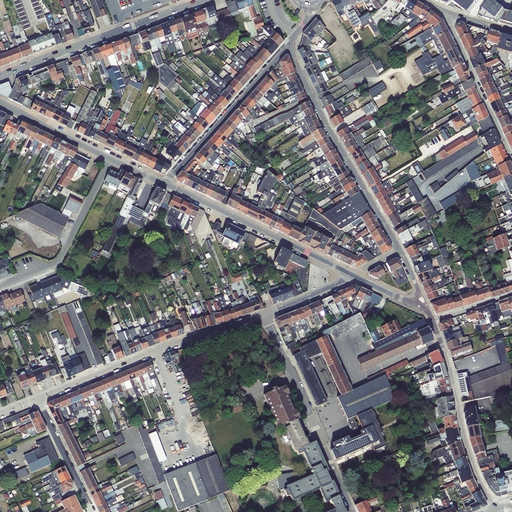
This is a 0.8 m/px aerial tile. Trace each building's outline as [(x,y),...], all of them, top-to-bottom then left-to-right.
[(88,0),(95,19),(101,17),(95,1),(95,0),(88,0)] [(97,0),(95,1),(101,17),(107,15),(102,1),(100,1),(99,0),(97,0)] [(252,19),(256,18),(249,0),(229,0),(225,2),(227,9),(215,13),(219,26),(232,21),(230,16),(239,14),(238,12),(247,8),(251,19),(252,19)] [(343,9),(338,0),(334,0),(330,2),(339,18),(341,23),(344,22),(341,17),(344,16),(343,14),(344,14),(342,10),(343,9)] [(346,0),(338,0),(343,9),(342,10),(344,14),(353,28),(358,26),(359,27),(361,25),(363,27),(368,24),(376,36),(380,33),(376,27),(369,16),(368,13),(361,17),(358,19),(346,0)] [(346,0),(358,19),(361,17),(354,5),(362,1),(361,0),(346,0)] [(375,0),(361,0),(362,1),(364,4),(366,4),(369,3),(369,2),(370,1),(377,11),(381,8),(377,2),(375,0)] [(401,0),(380,0),(377,2),(381,8),(377,11),(369,16),(376,27),(389,19),(388,17),(392,15),(390,11),(391,10),(390,9),(391,8),(395,10),(401,0)] [(408,0),(404,7),(406,9),(402,16),(400,14),(391,22),(396,29),(406,19),(408,16),(411,13),(417,2),(416,2),(412,0),(408,0)] [(408,0),(401,0),(395,10),(398,13),(402,6),(404,7),(408,0)] [(434,0),(437,1),(446,5),(447,5),(452,2),(456,5),(455,7),(465,12),(473,2),(475,4),(478,0),(434,0)] [(499,23),(506,12),(491,0),(490,0),(480,13),(484,16),(483,18),(486,19),(494,22),(495,21),(499,23)] [(82,12),(88,28),(93,26),(86,6),(83,7),(81,1),(78,2),(82,12)] [(411,13),(408,16),(414,21),(419,17),(424,6),(417,2),(411,13)] [(473,2),(465,12),(465,13),(466,13),(467,13),(468,13),(469,12),(475,4),(473,2)] [(219,26),(215,13),(212,6),(201,10),(208,29),(212,28),(213,29),(219,27),(219,26)] [(411,30),(419,24),(430,10),(429,10),(424,7),(424,6),(419,17),(414,21),(407,26),(411,30)] [(208,29),(201,10),(191,14),(197,31),(197,33),(201,31),(205,33),(209,32),(208,29)] [(421,26),(427,22),(434,13),(430,10),(419,24),(421,26)] [(82,12),(77,14),(81,28),(84,35),(90,33),(88,28),(82,12)] [(511,13),(506,12),(499,23),(508,26),(511,27),(511,13)] [(430,25),(432,27),(441,20),(434,13),(427,22),(421,26),(419,24),(411,30),(406,35),(409,38),(422,29),(423,31),(429,27),(428,27),(430,25)] [(45,16),(55,46),(61,44),(55,26),(50,14),(45,16)] [(197,31),(191,14),(180,18),(185,33),(185,34),(191,32),(192,33),(195,32),(195,31),(197,31)] [(61,24),(67,42),(73,39),(66,22),(64,16),(64,15),(61,16),(64,23),(61,24)] [(21,25),(32,55),(55,46),(45,16),(21,25)] [(256,18),(252,19),(256,29),(264,27),(261,17),(256,18)] [(185,33),(180,18),(173,21),(180,41),(184,40),(182,34),(185,33)] [(325,27),(315,19),(308,27),(317,35),(318,36),(325,28),(325,27)] [(418,35),(424,45),(432,40),(447,31),(441,20),(432,27),(431,28),(418,35)] [(15,40),(21,59),(32,55),(21,25),(19,21),(17,22),(18,24),(17,24),(21,38),(19,39),(15,40)] [(180,41),(173,21),(167,23),(177,51),(179,58),(183,57),(180,49),(182,48),(180,41)] [(258,36),(252,21),(245,23),(250,39),(258,36)] [(177,51),(167,23),(159,26),(167,46),(170,53),(177,51)] [(461,39),(470,35),(475,33),(477,37),(480,35),(486,37),(488,31),(467,25),(465,26),(465,24),(462,23),(457,26),(455,29),(461,39)] [(55,26),(61,44),(67,42),(61,24),(60,24),(55,26)] [(167,46),(159,26),(154,28),(161,47),(162,48),(167,46)] [(269,39),(278,47),(282,42),(283,41),(275,33),(269,27),(264,27),(256,29),(258,35),(263,33),(262,30),(263,30),(270,37),(269,38),(270,38),(269,39)] [(317,35),(308,27),(302,34),(304,35),(303,37),(301,41),(310,44),(311,41),(317,35)] [(161,47),(154,28),(150,30),(157,49),(161,47)] [(157,49),(150,30),(138,34),(142,44),(145,53),(150,51),(156,67),(163,65),(161,61),(157,49)] [(432,40),(440,56),(455,48),(447,31),(432,40)] [(470,35),(461,39),(465,48),(470,46),(478,42),(481,44),(484,46),(487,42),(491,43),(491,44),(493,45),(493,47),(489,52),(494,56),(497,53),(498,50),(502,36),(488,31),(486,37),(480,35),(477,37),(475,33),(470,35)] [(9,45),(15,61),(21,59),(15,40),(14,35),(10,36),(13,44),(9,45)] [(138,45),(134,35),(127,38),(135,62),(139,61),(134,47),(138,45)] [(507,37),(502,36),(498,50),(502,51),(507,37)] [(3,45),(1,41),(0,37),(0,55),(4,65),(10,63),(3,45)] [(511,38),(507,37),(502,51),(509,54),(506,64),(505,67),(507,69),(511,72),(511,67),(511,38)] [(135,62),(127,38),(121,40),(128,60),(129,60),(131,65),(136,63),(135,62)] [(266,60),(270,56),(258,45),(252,39),(248,40),(254,45),(252,47),(266,60)] [(270,56),(278,47),(269,39),(268,40),(266,43),(262,40),(258,45),(270,56)] [(128,60),(121,40),(115,42),(122,60),(123,62),(128,60)] [(310,44),(301,41),(299,48),(300,49),(297,51),(301,59),(311,53),(308,46),(310,46),(310,44)] [(122,60),(115,42),(109,44),(116,62),(122,60)] [(470,46),(465,48),(467,52),(476,48),(481,44),(478,42),(470,46)] [(8,43),(3,45),(10,63),(15,61),(9,45),(8,43)] [(116,62),(109,44),(98,49),(102,59),(107,57),(112,68),(106,71),(111,84),(117,100),(121,97),(125,91),(124,89),(126,88),(123,80),(116,62)] [(476,48),(467,52),(470,60),(480,56),(478,52),(481,51),(483,55),(486,52),(487,54),(489,52),(484,46),(481,44),(476,48)] [(263,64),(266,60),(252,47),(250,45),(247,50),(263,64)] [(422,76),(429,73),(436,68),(440,75),(462,63),(455,48),(440,56),(432,60),(429,55),(430,55),(428,51),(422,55),(423,57),(414,62),(422,76)] [(102,59),(98,49),(92,51),(96,61),(101,76),(103,75),(105,79),(103,80),(105,86),(111,84),(106,71),(102,59)] [(259,68),(263,64),(247,50),(243,54),(250,60),(259,68)] [(96,61),(92,51),(82,55),(85,64),(89,73),(92,72),(89,64),(96,61)] [(250,60),(243,54),(240,51),(235,56),(245,65),(250,60)] [(311,53),(301,59),(306,68),(316,63),(317,62),(313,53),(311,53)] [(278,80),(295,73),(288,56),(286,55),(283,58),(279,62),(279,63),(276,66),(278,69),(273,73),(278,80)] [(480,56),(470,60),(471,60),(472,61),(473,61),(474,64),(484,60),(481,55),(480,56)] [(81,65),(78,56),(70,59),(72,65),(79,83),(80,85),(83,86),(87,85),(84,76),(83,77),(79,69),(82,68),(81,65)] [(250,78),(254,73),(245,65),(235,56),(232,59),(237,62),(235,65),(250,78)] [(339,75),(343,82),(372,64),(368,57),(365,59),(339,75)] [(79,83),(72,65),(70,66),(67,60),(64,61),(69,72),(72,82),(73,81),(75,85),(79,83)] [(259,68),(250,60),(245,65),(254,73),(259,68)] [(484,60),(474,64),(476,67),(475,68),(475,69),(475,70),(486,65),(484,60)] [(475,70),(478,77),(493,70),(491,67),(500,62),(498,60),(486,65),(475,70)] [(69,72),(64,61),(58,63),(63,74),(69,72)] [(378,61),(372,64),(377,71),(382,68),(378,61)] [(247,82),(250,78),(235,65),(233,62),(229,66),(231,68),(247,82)] [(58,63),(46,68),(50,78),(53,84),(65,80),(63,74),(58,63)] [(172,63),(169,66),(175,71),(178,68),(172,63)] [(320,72),(316,63),(306,68),(304,69),(309,78),(320,72)] [(448,78),(451,83),(453,82),(468,75),(462,63),(440,75),(424,84),(427,88),(448,78)] [(165,64),(163,65),(156,67),(154,70),(158,72),(158,81),(160,83),(166,88),(173,80),(177,75),(165,64)] [(46,68),(28,75),(32,87),(42,90),(39,83),(50,78),(46,68)] [(150,68),(140,72),(144,83),(150,70),(150,68)] [(242,87),(247,82),(231,68),(228,71),(232,74),(229,76),(242,87)] [(497,68),(493,70),(478,77),(480,81),(499,73),(497,68)] [(269,74),(274,82),(278,80),(273,73),(271,71),(269,74)] [(321,73),(320,72),(309,78),(313,87),(324,82),(328,80),(324,71),(321,73)] [(502,71),(499,73),(480,81),(483,87),(499,80),(497,76),(501,74),(503,73),(502,71)] [(298,79),(295,73),(278,80),(274,82),(276,84),(285,80),(286,84),(298,79)] [(232,98),(236,93),(223,81),(215,74),(211,79),(220,87),(232,98)] [(274,82),(269,74),(266,77),(277,87),(276,84),(274,82)] [(28,75),(24,76),(29,89),(32,87),(28,75)] [(236,93),(242,87),(229,76),(228,75),(223,81),(236,93)] [(455,97),(464,91),(474,87),(473,86),(473,87),(470,81),(471,80),(470,79),(470,80),(468,76),(468,75),(453,82),(454,84),(452,86),(450,83),(440,87),(444,94),(442,95),(438,98),(441,105),(455,97)] [(24,76),(18,78),(23,93),(28,92),(29,90),(29,89),(24,76)] [(134,76),(128,78),(129,80),(136,84),(137,83),(134,76)] [(277,87),(266,77),(263,81),(270,88),(274,91),(277,88),(277,87)] [(18,78),(16,79),(15,84),(12,90),(7,98),(16,103),(19,96),(21,94),(23,93),(18,78)] [(502,78),(499,80),(483,87),(485,93),(504,84),(502,78)] [(300,85),(298,79),(286,84),(289,90),(300,85)] [(143,84),(139,82),(137,83),(136,84),(129,80),(127,84),(140,90),(143,84)] [(176,82),(173,80),(166,88),(168,90),(169,91),(176,82)] [(228,103),(232,98),(220,87),(218,89),(209,81),(207,84),(210,87),(228,103)] [(270,88),(263,81),(259,85),(270,95),(272,93),(268,90),(270,88)] [(0,94),(7,98),(12,90),(8,82),(0,85),(0,94)] [(313,87),(318,96),(325,92),(328,90),(324,82),(313,87)] [(367,91),(371,98),(375,96),(386,89),(382,82),(367,91)] [(507,83),(504,84),(485,93),(488,98),(508,89),(510,88),(508,84),(507,83)] [(280,94),(277,88),(274,91),(272,93),(270,95),(259,85),(255,90),(267,101),(269,102),(275,96),(277,98),(280,94)] [(303,91),(300,85),(289,90),(292,96),(303,91)] [(223,108),(228,103),(210,87),(206,92),(223,108)] [(467,97),(476,93),(474,87),(464,91),(455,97),(456,99),(460,97),(460,98),(466,94),(467,97)] [(488,98),(491,104),(510,95),(509,93),(510,92),(508,89),(488,98)] [(96,93),(91,90),(75,121),(81,124),(90,106),(96,95),(96,93)] [(255,90),(251,94),(264,105),(267,101),(255,90)] [(38,113),(46,97),(47,93),(43,91),(40,96),(38,95),(30,109),(38,113)] [(54,121),(61,108),(58,107),(64,95),(67,97),(69,91),(63,91),(60,96),(49,118),(54,121)] [(219,113),(223,108),(206,92),(205,91),(202,94),(200,93),(199,94),(200,95),(219,113)] [(306,98),(303,91),(292,96),(288,98),(290,102),(285,104),(286,106),(306,98)] [(430,97),(432,101),(438,98),(442,95),(440,92),(430,97)] [(458,108),(479,98),(476,93),(467,97),(455,104),(458,108)] [(251,94),(248,98),(260,109),(264,105),(251,94)] [(49,118),(60,96),(57,95),(54,101),(52,100),(51,102),(48,107),(44,116),(49,118)] [(215,117),(219,113),(200,95),(198,98),(201,101),(199,103),(215,117)] [(320,100),(324,108),(333,102),(330,95),(326,96),(320,100)] [(491,104),(493,110),(508,103),(511,101),(511,97),(511,95),(510,95),(491,104)] [(19,96),(16,103),(22,105),(23,103),(25,99),(19,96)] [(345,101),(347,105),(355,100),(352,96),(345,101)] [(48,107),(51,102),(46,99),(47,97),(46,97),(38,113),(44,116),(48,107)] [(248,98),(244,102),(256,113),(257,114),(261,110),(260,109),(248,98)] [(458,108),(462,114),(471,109),(482,104),(479,98),(458,108)] [(288,119),(311,108),(308,101),(298,106),(298,107),(292,110),(286,113),(280,115),(276,117),(279,124),(288,119)] [(336,111),(343,107),(341,102),(338,104),(336,101),(333,102),(324,108),(323,109),(329,120),(339,115),(336,111)] [(366,117),(370,115),(378,110),(373,101),(361,108),(366,117)] [(208,126),(215,117),(199,103),(198,102),(191,111),(208,126)] [(244,102),(240,106),(253,118),(255,116),(254,115),(256,113),(244,102)] [(508,103),(493,110),(496,115),(511,107),(511,104),(509,106),(508,103)] [(469,124),(470,125),(477,122),(488,116),(486,112),(486,113),(483,110),(482,108),(482,105),(482,104),(471,109),(462,114),(436,129),(444,141),(450,138),(444,129),(449,126),(449,125),(450,125),(451,128),(453,127),(456,131),(469,124)] [(329,120),(333,128),(344,122),(342,119),(352,113),(347,105),(343,107),(336,111),(339,115),(329,120)] [(75,109),(69,106),(67,110),(60,124),(66,127),(71,129),(75,121),(70,119),(75,109)] [(93,108),(90,106),(81,124),(77,132),(83,135),(94,112),(91,110),(93,108)] [(240,106),(236,111),(248,122),(250,123),(252,121),(255,119),(253,118),(240,106)] [(499,121),(511,114),(511,107),(496,115),(499,121)] [(60,124),(67,110),(61,108),(54,121),(60,124)] [(102,111),(96,108),(94,112),(83,135),(93,140),(105,116),(106,115),(103,114),(102,111)] [(294,125),(314,115),(311,108),(288,119),(292,126),(294,125)] [(104,134),(99,143),(105,146),(114,126),(121,112),(116,109),(104,134)] [(208,126),(191,111),(188,109),(185,113),(204,130),(208,126)] [(0,132),(2,133),(10,116),(0,111),(0,132)] [(204,130),(185,113),(182,111),(180,113),(188,120),(187,122),(200,134),(204,130)] [(236,111),(232,115),(243,124),(245,122),(246,123),(248,122),(236,111)] [(511,114),(499,121),(503,130),(511,126),(511,114)] [(232,115),(228,120),(242,132),(245,128),(243,125),(244,125),(243,124),(232,115)] [(300,127),(317,120),(314,115),(294,125),(295,128),(300,125),(300,127)] [(369,122),(373,120),(370,115),(366,117),(352,125),(354,127),(355,130),(369,122)] [(7,137),(16,119),(10,116),(2,133),(1,135),(7,137)] [(105,116),(93,140),(99,143),(104,134),(101,133),(109,117),(105,116)] [(494,129),(488,116),(477,122),(483,135),(493,130),(494,129)] [(279,124),(276,117),(268,121),(272,128),(279,124)] [(376,125),(380,131),(382,129),(394,122),(391,117),(376,125)] [(13,139),(21,122),(16,119),(7,137),(3,145),(1,144),(0,145),(0,150),(3,152),(6,146),(5,145),(9,139),(11,139),(11,138),(13,139)] [(228,120),(224,124),(235,133),(238,136),(242,132),(228,120)] [(302,132),(319,124),(317,120),(300,127),(297,130),(299,134),(302,132)] [(200,134),(187,122),(184,126),(179,121),(178,123),(196,139),(200,134)] [(272,128),(268,121),(254,128),(257,135),(272,128)] [(28,137),(32,127),(21,122),(13,139),(0,165),(4,167),(17,141),(19,142),(23,135),(28,137)] [(196,139),(178,123),(177,122),(174,126),(192,143),(196,139)] [(224,124),(218,131),(232,144),(237,149),(239,146),(237,144),(238,142),(232,136),(235,133),(224,124)] [(302,132),(305,138),(321,128),(319,124),(302,132)] [(114,126),(105,146),(111,149),(120,132),(121,130),(117,129),(118,128),(114,126)] [(176,136),(189,147),(192,143),(174,126),(172,129),(174,130),(172,132),(176,136)] [(511,126),(503,130),(506,136),(511,133),(511,126)] [(32,143),(38,130),(32,127),(28,137),(23,147),(29,149),(32,143)] [(336,133),(340,139),(350,133),(355,130),(354,127),(347,131),(346,128),(336,133)] [(120,132),(111,149),(121,154),(130,138),(134,130),(130,128),(126,135),(120,132)] [(315,141),(316,142),(325,136),(321,128),(305,138),(299,142),(301,146),(314,138),(315,141)] [(340,139),(343,144),(359,135),(365,132),(362,128),(357,131),(358,131),(357,132),(356,131),(352,134),(350,133),(340,139)] [(34,153),(44,133),(38,130),(32,143),(35,144),(31,152),(32,152),(31,155),(33,156),(34,153)] [(499,141),(493,130),(483,135),(477,138),(436,164),(421,173),(425,180),(481,145),(482,146),(483,145),(485,147),(481,150),(484,153),(489,150),(500,145),(499,141)] [(218,131),(214,136),(227,147),(232,151),(233,149),(230,146),(232,144),(218,131)] [(43,148),(50,136),(44,133),(34,153),(37,155),(41,147),(43,148)] [(436,164),(477,138),(474,133),(463,140),(462,138),(432,157),(436,164)] [(359,135),(343,144),(346,150),(361,141),(363,140),(359,135)] [(48,153),(55,138),(50,136),(43,148),(40,154),(43,156),(38,166),(41,167),(48,153)] [(173,139),(185,151),(187,149),(189,147),(176,136),(173,139)] [(214,136),(209,141),(224,154),(227,157),(229,154),(224,150),(227,147),(214,136)] [(313,152),(329,142),(325,136),(316,142),(300,152),(302,155),(311,149),(313,152)] [(356,166),(373,156),(376,154),(372,147),(382,142),(381,142),(385,140),(384,138),(383,136),(364,146),(350,155),(352,159),(356,165),(356,166)] [(166,141),(181,155),(185,151),(173,139),(170,137),(166,141)] [(52,159),(61,141),(55,138),(48,153),(51,154),(45,165),(48,166),(52,159)] [(130,138),(121,154),(132,159),(139,144),(134,141),(135,140),(130,138)] [(139,144),(132,159),(137,162),(145,145),(147,141),(142,138),(139,144)] [(314,138),(301,146),(303,149),(315,141),(314,138)] [(59,159),(66,144),(61,141),(52,159),(54,160),(53,163),(56,164),(59,159)] [(145,145),(137,162),(142,164),(149,151),(153,143),(150,141),(147,146),(145,145)] [(169,151),(167,154),(175,162),(181,155),(166,141),(163,148),(169,151)] [(209,141),(206,145),(218,157),(220,155),(221,154),(223,156),(224,154),(209,141)] [(346,150),(350,155),(364,146),(361,141),(346,150)] [(313,152),(318,159),(333,149),(329,142),(313,152)] [(60,169),(72,147),(66,144),(59,159),(61,161),(58,167),(60,169)] [(152,169),(157,159),(155,158),(161,145),(158,144),(155,149),(146,166),(152,169)] [(500,145),(489,150),(493,158),(505,153),(501,144),(500,145)] [(206,145),(198,153),(211,165),(218,157),(206,145)] [(68,167),(71,162),(76,154),(78,150),(78,149),(72,147),(60,169),(58,172),(61,173),(63,170),(66,166),(68,167)] [(142,164),(146,166),(155,149),(153,147),(151,151),(149,151),(142,164)] [(337,155),(333,149),(318,159),(310,163),(314,169),(319,166),(337,155)] [(194,158),(207,169),(208,170),(212,166),(211,165),(198,153),(194,158)] [(505,153),(493,158),(497,167),(509,161),(505,153)] [(89,161),(76,154),(71,162),(68,167),(54,189),(60,193),(63,188),(65,188),(73,176),(76,177),(79,172),(82,174),(83,173),(89,161)] [(340,161),(337,155),(319,166),(322,171),(340,161)] [(356,166),(361,174),(378,164),(373,156),(356,166)] [(201,169),(204,171),(205,172),(207,169),(194,158),(192,160),(198,165),(201,169)] [(165,163),(157,159),(152,169),(160,173),(161,171),(165,173),(171,166),(165,163)] [(177,181),(185,185),(190,175),(198,165),(192,160),(176,178),(176,179),(176,180),(176,181),(177,181)] [(343,166),(340,161),(322,171),(313,176),(317,182),(323,178),(343,166)] [(474,161),(465,168),(471,181),(480,177),(474,161)] [(485,186),(500,180),(511,175),(511,169),(509,161),(497,167),(496,167),(497,170),(481,177),(485,186)] [(417,175),(423,171),(418,162),(412,166),(417,175)] [(378,164),(361,174),(369,188),(378,182),(381,180),(378,176),(377,177),(375,173),(380,170),(380,171),(382,169),(382,168),(379,163),(378,164)] [(346,171),(343,166),(323,178),(326,184),(328,183),(346,171)] [(201,178),(203,176),(201,175),(204,171),(201,169),(199,172),(190,188),(195,190),(201,178)] [(2,170),(0,174),(0,186),(3,187),(9,174),(2,170)] [(119,174),(110,170),(104,182),(105,182),(103,185),(108,187),(109,185),(117,189),(125,173),(120,170),(119,174)] [(190,188),(199,172),(196,170),(192,177),(190,175),(185,185),(190,188)] [(456,170),(445,179),(447,182),(458,173),(456,170)] [(256,220),(269,193),(276,179),(267,171),(257,192),(262,195),(258,202),(257,204),(252,201),(250,205),(245,215),(256,220)] [(349,177),(346,171),(328,183),(330,186),(333,184),(333,183),(334,182),(335,184),(339,182),(339,183),(349,177)] [(205,195),(215,174),(211,172),(208,176),(200,193),(205,195)] [(127,174),(125,173),(117,189),(128,195),(136,178),(132,176),(127,174)] [(200,193),(208,176),(206,176),(207,174),(206,173),(203,176),(201,178),(195,190),(200,193)] [(210,198),(218,181),(215,180),(218,175),(216,174),(215,173),(215,174),(205,195),(210,198)] [(216,200),(222,188),(223,184),(221,183),(224,177),(221,175),(220,176),(218,181),(210,198),(216,200)] [(511,175),(500,180),(505,193),(511,189),(511,175)] [(352,182),(349,177),(339,183),(340,184),(335,187),(333,188),(336,192),(352,182)] [(141,181),(136,178),(128,195),(102,250),(109,253),(125,217),(129,219),(130,216),(126,214),(131,205),(134,201),(137,195),(135,194),(141,181)] [(229,207),(241,184),(243,180),(240,178),(235,189),(234,188),(232,193),(226,205),(229,207)] [(424,216),(426,220),(431,217),(436,214),(426,197),(423,199),(411,179),(405,183),(408,187),(410,192),(413,196),(415,200),(418,204),(421,210),(424,216)] [(369,188),(374,196),(392,186),(388,180),(380,185),(378,182),(369,188)] [(355,186),(352,182),(336,192),(328,196),(331,201),(355,186)] [(430,186),(434,194),(440,188),(436,182),(430,186)] [(229,207),(235,210),(240,200),(244,192),(240,190),(242,185),(241,184),(229,207)] [(476,191),(472,184),(440,203),(444,210),(476,191)] [(299,194),(303,191),(299,186),(293,190),(295,195),(296,195),(299,194)] [(358,192),(355,186),(331,201),(332,204),(340,199),(341,202),(358,192)] [(374,196),(377,200),(391,192),(394,190),(392,186),(374,196)] [(156,188),(144,212),(142,216),(147,219),(150,212),(155,214),(162,201),(166,193),(156,188)] [(226,205),(232,193),(222,188),(216,200),(226,205)] [(319,214),(339,229),(349,224),(370,211),(358,192),(341,202),(324,212),(319,214)] [(377,200),(379,205),(388,199),(393,196),(391,192),(377,200)] [(173,196),(166,193),(162,201),(166,204),(163,210),(166,210),(173,196)] [(262,223),(267,213),(275,196),(269,193),(256,220),(262,223)] [(382,209),(395,201),(399,198),(397,195),(399,194),(398,193),(393,196),(388,199),(379,205),(382,209)] [(382,209),(384,213),(397,205),(396,203),(406,198),(404,195),(399,198),(395,201),(382,209)] [(177,198),(173,196),(166,210),(163,215),(168,217),(177,198)] [(69,198),(64,208),(72,212),(76,214),(82,204),(69,198)] [(183,201),(177,198),(168,217),(167,218),(170,219),(167,224),(171,226),(172,223),(183,201)] [(288,236),(294,224),(303,205),(304,202),(295,198),(287,213),(279,231),(288,236)] [(268,226),(278,205),(280,200),(277,199),(270,214),(267,213),(262,223),(268,226)] [(235,210),(240,212),(245,203),(240,200),(235,210)] [(189,204),(183,201),(172,223),(178,225),(180,226),(189,204)] [(511,212),(511,201),(502,206),(504,212),(505,211),(507,215),(511,212)] [(40,203),(14,215),(59,238),(72,212),(64,208),(61,214),(40,203)] [(245,203),(240,212),(245,215),(250,205),(245,203)] [(194,206),(189,204),(180,226),(178,229),(184,231),(185,229),(194,206)] [(411,208),(401,215),(389,222),(393,228),(396,226),(409,218),(408,216),(407,215),(410,213),(412,211),(413,213),(414,214),(421,210),(418,204),(415,206),(411,208)] [(144,212),(131,205),(126,214),(130,216),(129,219),(128,221),(134,224),(135,222),(143,226),(147,219),(142,216),(144,212)] [(273,228),(282,211),(284,206),(281,205),(280,206),(278,205),(268,226),(273,228)] [(384,213),(387,217),(399,210),(399,211),(403,209),(401,207),(399,208),(397,205),(384,213)] [(199,209),(194,206),(185,229),(188,231),(192,229),(190,226),(199,209)] [(204,211),(199,209),(190,226),(192,229),(194,232),(204,211)] [(338,230),(339,229),(319,214),(315,211),(313,209),(309,217),(316,220),(315,222),(322,225),(322,226),(326,228),(325,229),(328,230),(329,231),(332,233),(332,234),(336,236),(338,230)] [(387,217),(389,222),(401,215),(399,211),(399,210),(387,217)] [(273,228),(279,231),(287,213),(282,211),(273,228)] [(362,221),(363,223),(373,217),(370,211),(349,224),(351,228),(362,221)] [(395,231),(397,235),(426,220),(424,216),(413,222),(412,221),(398,229),(395,231)] [(365,226),(366,228),(376,222),(373,217),(363,223),(354,228),(356,231),(359,229),(360,230),(365,226)] [(426,220),(397,235),(402,245),(411,240),(409,235),(412,234),(421,228),(423,227),(426,232),(431,229),(430,227),(431,217),(426,220)] [(231,241),(238,245),(241,239),(245,232),(227,224),(223,232),(219,230),(221,225),(216,222),(212,230),(215,237),(217,234),(224,238),(221,243),(229,247),(231,241)] [(367,232),(368,231),(370,234),(379,228),(376,222),(366,228),(352,238),(354,241),(367,232)] [(288,236),(297,240),(303,228),(294,224),(288,236)] [(306,228),(304,227),(303,228),(297,240),(298,241),(312,248),(319,234),(317,233),(317,231),(306,226),(306,228)] [(360,240),(363,245),(366,243),(382,233),(379,228),(370,234),(362,239),(360,240)] [(333,241),(326,255),(331,257),(339,241),(337,240),(341,231),(338,230),(336,236),(333,241)] [(152,233),(144,235),(147,243),(154,240),(152,233)] [(320,235),(319,234),(312,248),(325,255),(326,254),(326,255),(333,241),(331,240),(332,238),(321,233),(320,235)] [(382,233),(366,243),(369,247),(371,246),(385,237),(382,233)] [(257,237),(249,234),(246,241),(252,256),(254,255),(254,257),(256,256),(256,257),(259,255),(258,253),(274,246),(269,243),(255,249),(253,245),(257,237)] [(339,241),(331,257),(335,259),(346,236),(344,234),(340,242),(339,241)] [(511,236),(511,237),(511,238),(511,239),(507,241),(504,234),(493,239),(487,241),(488,246),(486,247),(488,251),(489,250),(490,252),(496,250),(502,249),(507,247),(508,250),(511,259),(511,258),(511,236)] [(346,236),(335,259),(341,262),(347,248),(345,247),(349,238),(346,236)] [(431,242),(407,254),(411,262),(422,257),(426,255),(428,254),(426,251),(425,252),(424,250),(429,247),(432,245),(434,248),(438,246),(433,236),(429,238),(431,242)] [(366,252),(368,254),(388,242),(385,237),(371,246),(372,248),(366,252)] [(415,247),(414,245),(405,250),(407,254),(431,242),(429,238),(425,240),(426,242),(415,247)] [(402,245),(405,250),(414,245),(412,240),(411,240),(402,245)] [(347,248),(341,262),(345,264),(353,248),(355,243),(353,241),(350,247),(348,246),(347,248)] [(368,254),(374,258),(390,250),(391,247),(388,242),(368,254)] [(363,255),(366,262),(374,258),(368,254),(366,252),(359,246),(357,248),(356,250),(355,252),(363,255)] [(355,252),(356,250),(353,248),(345,264),(349,266),(355,252)] [(278,267),(284,270),(289,260),(292,254),(280,249),(274,263),(278,265),(278,267)] [(363,255),(355,252),(349,266),(355,268),(366,262),(363,255)] [(289,260),(304,268),(307,262),(292,254),(289,260)] [(422,257),(411,262),(413,267),(430,260),(428,254),(426,255),(428,258),(423,259),(422,257)] [(413,267),(417,275),(432,270),(431,268),(432,268),(430,263),(431,262),(432,261),(436,259),(440,268),(446,266),(441,255),(430,260),(413,267)] [(7,258),(0,260),(0,265),(2,265),(4,268),(8,266),(7,263),(9,262),(7,258)] [(391,260),(398,277),(395,279),(393,280),(397,286),(407,281),(401,267),(398,259),(395,258),(391,260)] [(386,263),(390,273),(392,271),(395,279),(398,277),(391,260),(386,263)] [(458,292),(463,306),(477,302),(474,292),(464,260),(460,262),(465,280),(468,292),(464,293),(463,290),(458,292)] [(323,280),(323,281),(328,279),(326,276),(329,274),(326,268),(322,270),(321,267),(315,270),(316,272),(319,270),(321,273),(319,275),(319,276),(314,279),(316,283),(323,280)] [(377,278),(384,274),(382,270),(379,267),(368,272),(369,275),(377,279),(377,278)] [(417,275),(421,284),(439,276),(436,269),(432,270),(417,275)] [(175,273),(177,277),(181,275),(184,279),(186,278),(184,275),(182,270),(175,273)] [(240,275),(239,274),(232,277),(234,283),(242,280),(240,275)] [(421,284),(424,289),(442,281),(441,281),(443,280),(441,275),(439,276),(421,284)] [(57,276),(47,279),(53,293),(62,290),(63,290),(61,286),(62,286),(65,279),(57,276)] [(41,284),(39,284),(44,297),(53,293),(47,279),(40,282),(41,284)] [(71,281),(65,279),(62,286),(61,286),(63,290),(62,290),(66,292),(67,289),(68,290),(71,281)] [(424,289),(426,295),(441,288),(444,287),(443,284),(449,281),(448,279),(442,281),(424,289)] [(478,280),(484,299),(491,297),(488,290),(486,283),(483,284),(482,281),(481,281),(481,279),(478,280)] [(289,287),(293,297),(302,293),(297,280),(289,283),(290,286),(289,287)] [(474,292),(477,302),(484,299),(478,280),(474,281),(477,291),(474,292)] [(82,286),(71,281),(68,290),(79,294),(82,286)] [(488,290),(491,297),(509,291),(506,282),(490,287),(488,281),(485,281),(486,283),(488,290)] [(451,297),(455,309),(463,306),(458,292),(455,282),(451,284),(451,285),(451,286),(452,288),(453,288),(455,294),(454,293),(453,294),(452,295),(451,296),(452,297),(451,297)] [(268,291),(273,305),(284,301),(278,286),(270,289),(268,283),(264,284),(266,290),(260,292),(261,294),(268,291)] [(283,284),(278,286),(284,301),(293,297),(289,287),(290,286),(289,283),(284,285),(283,284)] [(36,284),(29,287),(32,294),(28,295),(31,303),(35,301),(44,297),(39,284),(37,285),(36,284)] [(347,288),(342,291),(345,298),(351,296),(353,300),(350,301),(351,303),(348,304),(350,309),(360,288),(360,287),(360,288),(360,287),(360,288),(359,287),(359,288),(357,286),(355,285),(353,285),(352,286),(347,289),(347,288)] [(82,286),(79,294),(81,299),(94,294),(86,288),(82,286)] [(444,299),(448,311),(455,309),(451,297),(447,286),(444,287),(445,290),(444,290),(445,293),(443,294),(443,295),(444,299)] [(360,288),(350,309),(352,313),(354,316),(357,309),(366,290),(360,288)] [(426,295),(429,300),(437,297),(443,295),(443,294),(441,288),(426,295)] [(15,305),(25,301),(21,290),(8,295),(7,293),(0,296),(5,309),(11,307),(15,305)] [(366,290),(357,309),(363,311),(368,300),(371,293),(366,290)] [(342,291),(336,293),(345,311),(347,310),(346,309),(347,308),(346,305),(347,304),(346,302),(347,301),(345,298),(342,291)] [(235,301),(242,316),(248,314),(241,298),(239,299),(236,292),(232,293),(235,301)] [(331,296),(330,296),(340,316),(346,313),(345,311),(336,293),(336,294),(333,296),(332,296),(333,296),(331,297),(331,296)] [(371,293),(368,300),(370,301),(371,302),(368,308),(374,304),(374,303),(378,296),(371,293)] [(250,302),(254,312),(264,308),(260,299),(258,294),(249,298),(250,302)] [(127,296),(122,298),(122,300),(124,299),(126,305),(131,304),(127,296)] [(215,299),(223,323),(231,320),(226,307),(222,296),(214,298),(215,299)] [(236,318),(242,316),(235,301),(233,302),(231,296),(228,298),(231,305),(236,318)] [(241,298),(248,314),(254,312),(250,302),(246,304),(243,296),(241,297),(241,298)] [(330,296),(319,301),(322,308),(328,305),(330,311),(332,310),(335,317),(336,319),(341,317),(340,316),(330,296)] [(437,297),(429,300),(435,313),(435,314),(436,314),(437,314),(448,311),(444,299),(438,301),(437,297)] [(205,303),(213,326),(223,323),(215,299),(211,300),(213,305),(211,306),(209,301),(207,301),(205,302),(205,303)] [(500,302),(499,302),(501,310),(496,312),(498,320),(503,318),(503,319),(510,316),(511,318),(511,311),(508,299),(507,300),(500,302)] [(72,303),(97,365),(103,363),(78,301),(72,303)] [(316,302),(313,304),(320,321),(323,320),(321,316),(325,315),(325,314),(322,308),(319,301),(316,302)] [(207,327),(202,312),(199,302),(192,304),(194,308),(201,329),(207,327)] [(202,312),(207,327),(213,326),(205,303),(202,304),(205,311),(202,312)] [(313,304),(307,306),(315,324),(316,326),(321,324),(320,321),(313,304)] [(494,304),(485,307),(487,313),(490,323),(498,321),(498,320),(496,312),(494,304)] [(231,305),(226,307),(231,320),(236,318),(231,305)] [(65,306),(58,309),(60,315),(66,312),(67,312),(65,306)] [(307,306),(301,308),(305,318),(308,317),(312,326),(315,324),(307,306)] [(485,307),(476,310),(479,320),(483,332),(488,331),(486,324),(490,323),(487,313),(485,307)] [(195,330),(201,329),(194,308),(192,309),(193,313),(193,314),(194,317),(190,319),(192,323),(195,330)] [(301,308),(295,311),(302,329),(303,332),(304,334),(307,333),(306,331),(307,330),(305,324),(304,320),(306,319),(305,318),(301,308)] [(363,311),(359,313),(363,320),(373,315),(369,308),(368,309),(363,311)] [(179,322),(181,327),(184,326),(189,325),(189,324),(184,309),(178,311),(181,321),(179,322)] [(476,310),(466,314),(469,323),(479,320),(476,310)] [(295,311),(289,313),(296,331),(296,332),(300,330),(302,329),(295,311)] [(66,312),(60,315),(70,340),(72,339),(77,338),(66,312)] [(289,313),(283,315),(291,333),(293,339),(296,338),(294,332),(296,331),(289,313)] [(324,336),(315,341),(321,353),(340,396),(337,397),(354,434),(359,431),(353,417),(356,416),(370,409),(388,402),(394,400),(387,380),(385,375),(388,373),(411,363),(437,350),(436,347),(436,346),(367,378),(368,382),(352,390),(326,336),(330,334),(334,340),(365,324),(363,320),(359,313),(354,316),(348,319),(343,322),(330,328),(324,331),(322,332),(324,336)] [(328,313),(325,314),(325,315),(329,325),(330,328),(343,322),(341,317),(336,319),(335,317),(330,320),(328,313)] [(291,333),(283,315),(276,318),(275,321),(276,324),(280,333),(286,330),(288,334),(291,333)] [(166,323),(171,338),(177,336),(172,318),(171,316),(168,317),(170,322),(166,323)] [(172,318),(177,336),(183,334),(181,327),(179,322),(179,320),(176,321),(175,317),(172,318)] [(439,325),(442,332),(455,328),(454,325),(458,323),(456,317),(440,323),(439,325)] [(158,323),(165,340),(171,338),(166,323),(165,318),(162,319),(162,321),(158,323)] [(423,319),(414,323),(417,332),(427,327),(423,319)] [(387,337),(400,330),(395,320),(380,328),(385,338),(387,337)] [(153,325),(160,343),(165,340),(158,323),(153,325)] [(400,330),(387,337),(390,345),(357,360),(362,371),(421,344),(422,345),(416,332),(417,332),(414,323),(400,330)] [(140,328),(148,347),(155,345),(148,327),(147,325),(140,328)] [(148,327),(155,345),(160,343),(153,325),(148,327)] [(134,329),(142,350),(148,347),(140,328),(140,326),(134,329)] [(442,332),(447,344),(463,338),(461,331),(460,331),(459,326),(455,328),(442,332)] [(127,330),(136,352),(142,350),(134,329),(133,327),(127,330)] [(427,327),(417,332),(416,332),(422,345),(433,341),(427,327)] [(114,329),(125,357),(131,355),(122,332),(120,329),(118,330),(118,328),(114,329)] [(122,332),(131,355),(136,352),(127,330),(126,328),(123,329),(124,331),(122,332)] [(374,343),(380,340),(375,330),(369,333),(374,343)] [(58,332),(51,335),(53,339),(56,338),(58,342),(61,340),(58,332)] [(122,357),(113,335),(111,335),(111,334),(107,335),(107,337),(109,342),(107,342),(110,351),(111,350),(112,352),(107,354),(108,356),(111,363),(120,359),(120,358),(122,357)] [(447,344),(452,358),(473,350),(470,343),(463,346),(462,342),(469,340),(468,337),(463,338),(447,344)] [(495,346),(504,343),(504,341),(507,340),(506,338),(503,339),(496,341),(490,344),(491,347),(495,346)] [(294,341),(286,346),(288,350),(296,346),(294,341)] [(321,353),(315,341),(299,348),(300,351),(301,352),(292,356),(316,407),(327,402),(307,359),(321,353)] [(509,362),(504,343),(495,346),(501,365),(509,362)] [(40,350),(42,355),(52,377),(59,374),(53,361),(50,362),(45,350),(44,351),(43,349),(40,350)] [(437,350),(411,363),(414,368),(415,367),(425,363),(427,362),(426,360),(428,359),(427,358),(428,357),(430,361),(440,356),(438,352),(437,350)] [(166,355),(163,356),(168,367),(172,366),(175,373),(179,371),(177,366),(181,365),(176,351),(171,353),(166,355)] [(77,356),(83,371),(90,368),(84,353),(77,356)] [(39,369),(44,380),(52,377),(42,355),(38,356),(42,366),(43,366),(43,367),(39,369)] [(65,379),(76,374),(69,358),(68,355),(60,359),(64,368),(61,369),(65,379)] [(69,358),(76,374),(83,371),(77,356),(76,355),(69,358)] [(22,370),(23,372),(29,386),(37,383),(32,372),(25,356),(21,357),(25,366),(21,368),(22,370)] [(425,363),(415,367),(416,369),(414,370),(416,374),(420,373),(431,369),(430,366),(442,359),(441,360),(440,356),(430,361),(431,363),(426,365),(425,363)] [(320,358),(314,360),(319,370),(324,367),(320,358)] [(420,373),(416,374),(413,376),(416,387),(418,387),(447,378),(447,376),(443,362),(442,359),(430,366),(431,369),(420,373)] [(150,362),(143,364),(152,385),(153,387),(156,386),(159,394),(162,393),(150,362)] [(464,379),(459,380),(463,398),(468,396),(469,402),(474,401),(474,400),(490,397),(492,396),(493,399),(498,398),(511,395),(511,373),(509,362),(469,377),(464,379)] [(32,372),(37,383),(44,380),(39,369),(37,364),(34,365),(36,370),(32,372)] [(143,364),(138,366),(147,390),(150,389),(149,386),(152,385),(143,364)] [(132,369),(137,383),(140,382),(144,391),(147,390),(138,366),(132,369)] [(132,369),(126,371),(136,397),(140,396),(136,386),(138,385),(137,383),(132,369)] [(325,370),(320,373),(325,382),(330,380),(325,370)] [(126,371),(120,374),(126,390),(127,391),(129,390),(131,395),(132,395),(133,398),(131,399),(132,404),(138,402),(136,397),(126,371)] [(263,371),(257,374),(259,380),(265,377),(263,371)] [(17,377),(22,389),(29,386),(23,372),(19,373),(20,375),(17,377)] [(120,374),(114,376),(123,398),(125,403),(128,402),(127,400),(129,399),(125,390),(126,390),(120,374)] [(114,376),(108,378),(116,398),(119,397),(120,399),(123,398),(114,376)] [(108,378),(102,381),(110,401),(116,399),(116,398),(108,378)] [(447,378),(418,387),(420,393),(418,394),(419,400),(423,399),(430,397),(439,394),(450,392),(449,385),(446,386),(445,383),(447,383),(447,379),(448,379),(447,379),(447,378)] [(0,398),(14,393),(10,382),(8,383),(7,381),(1,383),(2,385),(0,385),(0,398)] [(102,381),(96,383),(101,395),(103,399),(106,398),(109,405),(112,404),(110,401),(102,381)] [(96,383),(90,386),(99,407),(101,406),(98,396),(101,395),(96,383)] [(331,383),(326,385),(330,394),(336,392),(331,383)] [(285,385),(281,387),(284,395),(287,394),(289,393),(285,385)] [(90,386),(84,388),(91,404),(91,405),(94,404),(96,408),(99,407),(90,386)] [(272,391),(263,395),(277,428),(282,426),(297,420),(300,418),(296,410),(294,411),(287,394),(284,395),(281,387),(276,389),(275,387),(271,389),(272,391)] [(84,388),(78,390),(86,409),(90,418),(92,417),(88,405),(91,404),(84,388)] [(78,390),(72,393),(80,411),(86,409),(78,390)] [(430,397),(423,399),(424,402),(429,401),(429,399),(435,397),(437,407),(434,408),(435,419),(441,416),(442,418),(454,415),(451,397),(450,392),(439,394),(430,397)] [(72,393),(67,395),(75,416),(78,415),(77,412),(80,411),(72,393)] [(67,395),(61,398),(64,407),(68,405),(68,407),(71,416),(69,417),(70,421),(73,419),(76,418),(75,416),(67,395)] [(55,400),(61,417),(67,414),(64,407),(61,398),(55,400)] [(49,407),(48,408),(57,427),(64,424),(61,417),(55,400),(49,402),(49,403),(47,404),(47,405),(49,407)] [(465,416),(477,413),(476,407),(464,410),(465,416)] [(360,435),(349,440),(347,437),(332,444),(334,449),(333,450),(331,451),(336,462),(371,446),(373,451),(385,446),(379,432),(380,432),(370,409),(356,416),(362,430),(359,431),(359,432),(360,435)] [(24,417),(15,420),(17,425),(22,423),(22,424),(40,417),(37,411),(32,413),(24,417)] [(24,417),(22,412),(13,416),(15,420),(24,417)] [(465,416),(468,428),(480,426),(483,425),(482,416),(481,416),(480,416),(478,416),(477,413),(465,416)] [(454,415),(442,418),(443,427),(437,430),(433,419),(427,422),(431,433),(421,437),(423,442),(425,441),(425,440),(444,433),(444,430),(456,428),(456,427),(456,425),(455,421),(454,417),(454,416),(454,415)] [(15,420),(13,416),(2,420),(4,425),(15,420)] [(43,423),(40,417),(22,424),(23,426),(19,428),(21,433),(25,431),(43,423)] [(64,424),(57,427),(60,432),(69,428),(67,425),(74,422),(73,419),(70,421),(64,424)] [(297,420),(282,426),(283,428),(284,428),(285,430),(283,431),(280,439),(288,442),(290,442),(294,452),(296,451),(298,455),(303,453),(301,449),(309,445),(305,438),(297,420)] [(509,420),(494,420),(491,424),(494,434),(511,430),(509,420)] [(46,429),(43,423),(25,431),(27,434),(29,433),(34,431),(36,431),(37,433),(46,429)] [(141,438),(149,435),(149,434),(146,428),(143,429),(140,423),(136,425),(141,438)] [(468,428),(470,440),(481,438),(483,437),(480,426),(468,428)] [(69,428),(60,432),(63,438),(78,431),(77,428),(71,432),(69,428)] [(458,436),(456,428),(444,430),(444,433),(425,440),(425,441),(426,445),(439,441),(442,448),(460,440),(459,440),(458,437),(458,436)] [(78,431),(63,438),(66,444),(75,440),(73,436),(80,433),(78,431)] [(149,435),(159,462),(166,460),(156,431),(149,434),(149,435)] [(166,481),(164,475),(159,462),(149,435),(141,438),(159,484),(166,481)] [(48,438),(36,444),(38,449),(24,455),(31,473),(51,465),(50,463),(57,459),(48,438)] [(470,440),(476,456),(486,453),(481,438),(470,440)] [(75,440),(66,444),(68,450),(77,445),(75,440)] [(442,448),(436,450),(438,458),(446,455),(447,457),(443,459),(447,465),(465,456),(460,440),(442,448)] [(344,511),(341,504),(340,500),(339,500),(332,482),(327,471),(314,443),(309,445),(301,449),(303,453),(311,471),(298,477),(298,472),(277,475),(277,476),(279,489),(281,492),(284,490),(287,497),(290,495),(297,511),(344,511)] [(77,445),(68,450),(71,455),(80,451),(77,445)] [(438,458),(436,450),(433,452),(432,453),(431,455),(430,457),(430,458),(430,460),(430,461),(438,458)] [(476,456),(478,461),(498,454),(497,450),(491,451),(486,453),(476,456)] [(80,451),(71,455),(74,461),(90,454),(88,451),(82,454),(80,451)] [(133,453),(122,458),(125,465),(136,459),(133,453)] [(90,454),(74,461),(77,467),(78,467),(77,467),(86,463),(84,459),(91,456),(90,454)] [(478,461),(480,467),(500,462),(498,454),(478,461)] [(216,455),(164,475),(166,481),(178,511),(218,495),(223,493),(229,490),(216,455)] [(465,456),(447,465),(445,466),(446,468),(449,467),(451,472),(468,466),(465,456)] [(496,470),(500,470),(502,469),(500,462),(480,467),(482,474),(496,470)] [(80,472),(79,472),(82,478),(91,474),(90,471),(96,467),(95,465),(85,469),(81,472),(80,472)] [(66,471),(64,466),(50,473),(51,476),(42,480),(43,483),(48,480),(66,471)] [(129,470),(132,476),(139,472),(136,466),(129,470)] [(468,466),(451,472),(443,475),(445,478),(446,478),(447,478),(451,477),(453,482),(438,488),(439,491),(440,491),(444,490),(446,489),(454,486),(458,484),(464,482),(473,479),(468,466)] [(10,483),(28,475),(25,468),(7,476),(10,483)] [(502,497),(496,470),(482,474),(485,479),(487,484),(490,489),(497,497),(499,498),(502,497)] [(500,470),(496,470),(502,497),(508,496),(504,474),(501,474),(500,470)] [(69,475),(66,471),(48,480),(50,484),(69,475)] [(91,474),(82,478),(85,484),(94,480),(91,474)] [(70,479),(69,475),(50,484),(48,485),(50,488),(51,487),(52,488),(70,479)] [(139,480),(135,482),(137,487),(141,485),(141,484),(144,483),(142,478),(139,480)] [(73,484),(70,479),(52,488),(56,495),(59,493),(62,492),(63,493),(72,488),(71,485),(73,484)] [(458,484),(454,486),(459,497),(469,492),(468,490),(476,486),(473,479),(464,482),(467,488),(461,490),(458,484)] [(94,480),(85,484),(88,490),(97,486),(94,480)] [(97,486),(88,490),(91,496),(111,486),(109,483),(102,487),(100,484),(97,486)] [(378,484),(367,489),(369,493),(379,488),(378,484)] [(111,486),(91,496),(94,501),(114,492),(111,486)] [(479,491),(476,486),(468,490),(469,492),(470,495),(479,491)] [(356,487),(348,491),(350,495),(358,493),(359,492),(356,487)] [(114,492),(94,501),(97,507),(109,501),(117,497),(116,495),(111,497),(110,496),(115,494),(119,492),(118,489),(114,492)] [(160,490),(154,493),(157,500),(163,498),(164,497),(160,490)] [(444,490),(440,491),(443,497),(448,511),(455,511),(452,502),(449,503),(444,490)] [(469,492),(459,497),(462,502),(469,499),(472,504),(468,505),(468,506),(465,507),(466,511),(472,511),(487,505),(479,491),(470,495),(469,492)] [(59,493),(56,495),(52,497),(54,501),(61,498),(62,498),(59,493)] [(82,511),(74,496),(63,501),(60,502),(64,509),(58,511),(82,511)] [(375,496),(355,505),(357,511),(371,511),(369,507),(378,503),(375,496)] [(109,501),(97,507),(98,511),(100,511),(112,506),(111,504),(118,500),(117,497),(109,501)] [(448,511),(443,497),(440,499),(441,501),(440,501),(443,509),(442,510),(442,511),(448,511)] [(163,498),(157,500),(162,510),(167,507),(163,498)] [(112,506),(100,511),(115,511),(133,503),(135,503),(134,501),(129,504),(128,503),(125,504),(119,507),(118,504),(112,506)] [(133,503),(115,511),(122,511),(134,506),(133,503)]
